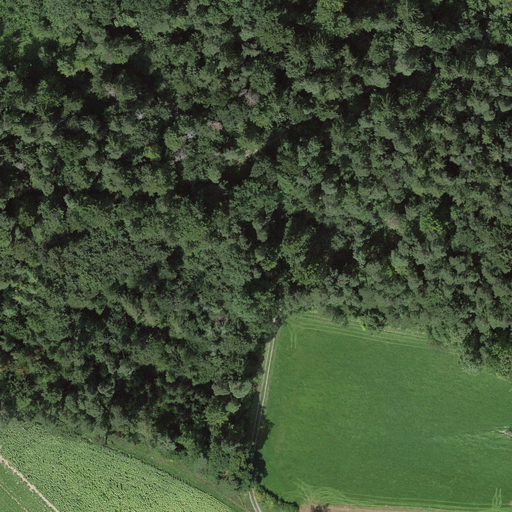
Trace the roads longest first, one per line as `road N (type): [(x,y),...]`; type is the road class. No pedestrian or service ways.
road 1 (track): [(511,39),(414,57),(190,179),(0,191)]
road 2 (track): [(272,140),(281,219),(251,474),(259,511)]
road 3 (track): [(0,402),(140,450),(259,510)]
road 4 (track): [(275,309),(511,348)]
